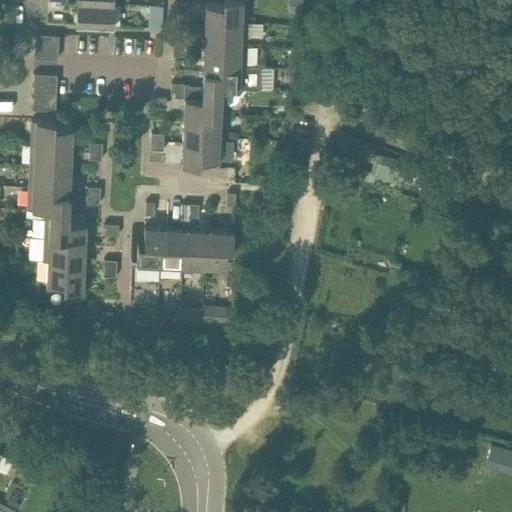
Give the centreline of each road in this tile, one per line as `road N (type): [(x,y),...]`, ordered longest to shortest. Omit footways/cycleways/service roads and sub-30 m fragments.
road 1 (track): [(194,455),(258,412),(276,378),(329,108)]
road 2 (tertiary): [(0,372),(173,432),(194,455),(201,511)]
road 3 (track): [(329,108),(373,120),(461,184),(511,207)]
road 4 (residential): [(164,67),(22,64)]
